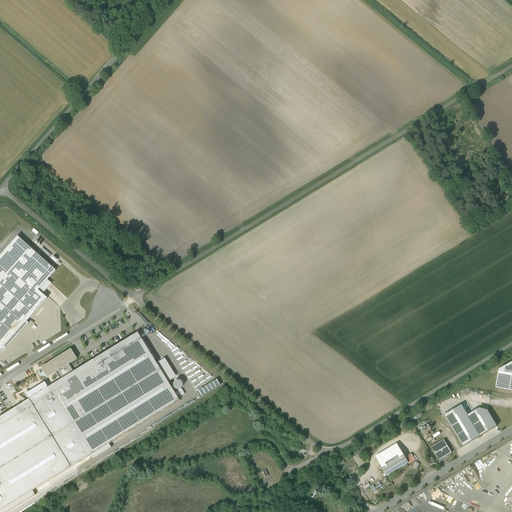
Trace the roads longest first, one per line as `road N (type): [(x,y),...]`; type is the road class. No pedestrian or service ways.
road 1 (residential): [(511,345),(343,447),(326,449),(133,297)]
road 2 (unclassified): [(133,297),(511,66)]
road 3 (unclassified): [(0,190),(169,0)]
road 4 (unclassified): [(0,190),(133,297)]
road 5 (residential): [(511,430),(375,511)]
